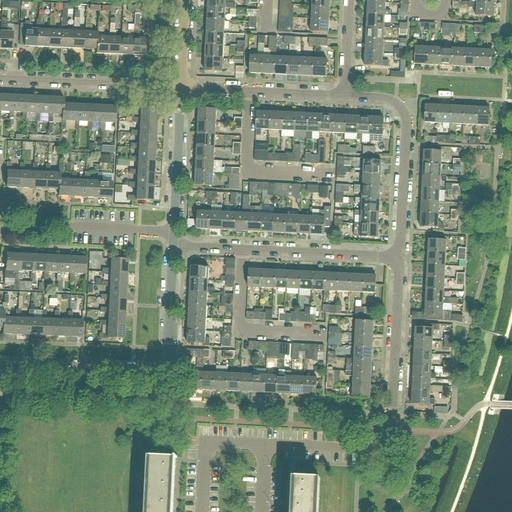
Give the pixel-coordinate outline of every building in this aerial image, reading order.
[(208,0),(208,8),(225,9),(225,0),(208,0)] [(460,3),(460,2),(453,2),(452,10),(476,11),(476,16),(494,17),(495,4),(476,3),(460,3)] [(385,11),(386,3),(368,3),(367,15),(385,16),(389,16),(390,11),(385,11)] [(292,6),(280,5),(279,17),(293,18),(294,5),(292,5),(292,6)] [(147,15),(147,7),(135,6),(135,14),(147,15)] [(330,8),(312,7),(311,19),(329,20),(330,8)] [(225,21),(225,9),(208,8),(207,21),(225,21)] [(385,23),(385,16),(367,15),(366,28),(385,29),(385,28),(390,29),(390,24),(385,23)] [(38,24),(37,30),(36,47),(48,48),(49,30),(43,30),(43,24),(42,24),(43,17),(38,16),(38,24)] [(48,48),(60,48),(61,31),(55,30),(55,25),(54,24),(55,17),(50,17),(50,24),(49,30),(48,48)] [(17,43),(18,26),(13,26),(13,33),(6,32),(7,26),(6,26),(6,19),(1,18),(0,32),(0,40),(0,49),(12,50),(12,42),(17,43)] [(62,18),(61,31),(60,48),(72,49),(73,31),(66,31),(67,18),(62,18)] [(72,49),(84,50),(85,32),(79,32),(79,26),(78,26),(79,18),(74,18),(73,31),(72,49)] [(279,18),(279,30),(279,34),(293,34),(294,18),(279,18)] [(86,19),(85,32),(84,50),(96,50),(97,50),(97,37),(98,32),(91,32),(91,26),(90,26),(91,19),(86,19)] [(329,33),(329,20),(311,19),(310,32),(329,33)] [(224,34),(225,21),(207,21),(207,33),(224,34)] [(96,54),(108,55),(109,37),(103,37),(104,31),(102,31),(103,23),(98,23),(98,30),(98,32),(97,37),(97,50),(96,50),(96,54)] [(37,30),(31,29),(31,25),(20,24),(19,39),(24,40),(24,47),(36,47),(37,30)] [(109,37),(108,55),(120,55),(121,38),(114,37),(114,31),(115,24),(110,24),(109,31),(109,37)] [(120,55),(132,56),(133,38),(127,38),(127,32),(126,32),(127,25),(122,24),(121,38),(120,55)] [(134,25),(133,38),(132,56),(133,58),(139,58),(140,56),(145,57),(145,49),(152,49),(152,39),(145,39),(139,39),(139,32),(138,32),(139,25),(134,25)] [(384,41),(385,29),(366,28),(366,40),(384,41)] [(224,47),(224,34),(207,33),(206,46),(224,47)] [(270,57),(263,56),(263,74),(275,75),(276,57),(277,37),(269,37),(268,52),(270,52),(270,57)] [(328,39),(315,38),(315,46),(328,47),(328,39)] [(366,40),(365,53),(383,54),(384,41),(366,40)] [(224,47),(206,46),(205,59),(223,59),(224,47)] [(487,51),(479,50),(478,68),(491,69),(492,46),(487,46),(487,51)] [(415,65),(428,65),(428,48),(415,47),(415,65)] [(441,48),(428,48),(428,65),(440,66),(441,48)] [(454,49),(441,48),(440,66),(453,67),(454,49)] [(466,50),(454,49),(453,67),(466,67),(466,50)] [(479,50),(466,50),(466,67),(478,68),(479,50)] [(383,61),(383,54),(365,53),(364,66),(389,67),(389,61),(383,61)] [(250,56),(250,74),(263,74),(263,56),(250,56)] [(289,58),(276,57),(275,75),(288,76),(289,58)] [(301,58),(289,58),(288,76),(301,76),(301,58)] [(314,59),(301,58),(301,76),(313,77),(314,59)] [(223,59),(205,59),(205,71),(222,72),(223,59)] [(326,78),(326,77),(327,59),(314,59),(313,77),(326,78)] [(0,120),(0,121),(1,112),(9,113),(10,113),(11,95),(11,96),(0,95),(0,120)] [(23,113),(24,96),(24,97),(11,96),(12,95),(11,95),(10,113),(9,113),(9,121),(13,121),(14,113),(22,113),(23,113)] [(25,96),(24,96),(23,113),(22,113),(22,122),(26,122),(27,113),(35,114),(37,114),(37,96),(37,97),(24,97),(25,96)] [(49,115),(50,97),(50,98),(38,97),(38,96),(37,96),(37,114),(35,114),(34,122),(39,122),(40,114),(48,114),(49,115)] [(51,97),(50,97),(49,115),(48,114),(47,123),(52,123),(53,115),(62,115),(63,105),(64,105),(64,99),(51,98),(51,97)] [(62,115),(61,120),(60,130),(65,130),(65,121),(74,122),(76,122),(76,104),(76,105),(64,105),(63,105),(62,115)] [(77,104),(76,104),(76,122),(74,122),(73,130),(78,130),(78,122),(87,122),(89,122),(89,105),(89,106),(77,105),(77,104)] [(90,105),(89,105),(89,122),(87,122),(86,131),(91,131),(92,122),(100,123),(101,123),(102,105),(102,106),(90,106),(90,105)] [(103,105),(102,105),(101,123),(100,123),(99,131),(104,132),(105,123),(114,124),(113,131),(114,131),(114,124),(115,124),(116,107),(103,107),(103,105)] [(424,123),(437,124),(438,106),(425,105),(424,123)] [(451,106),(438,106),(437,124),(450,125),(451,106)] [(464,107),(451,106),(450,125),(463,125),(464,107)] [(476,108),(464,107),(463,125),(475,126),(476,108)] [(157,109),(140,108),(133,108),(133,109),(140,109),(140,118),(132,118),(131,123),(140,123),(140,122),(156,123),(157,109)] [(489,108),(476,108),(475,126),(488,127),(489,108)] [(198,122),(216,123),(217,110),(199,109),(198,122)] [(257,112),(256,135),(261,136),(261,130),(269,131),(270,112),(257,112)] [(282,131),(282,113),(270,112),(269,131),(282,131)] [(294,132),(295,114),(282,113),(282,131),(294,132)] [(307,132),(308,114),(295,114),(294,132),(307,132)] [(312,139),(312,133),(319,133),(320,115),(308,114),(307,132),(307,139),(312,139)] [(319,133),(332,134),(333,115),(320,115),(319,133)] [(345,116),(333,115),(332,134),(344,134),(345,116)] [(344,134),(357,135),(358,117),(345,116),(344,134)] [(362,135),(370,136),(371,117),(358,117),(357,135),(357,139),(362,139),(362,135)] [(384,118),(371,117),(370,136),(383,136),(384,118)] [(140,122),(140,123),(139,132),(131,131),(131,136),(139,136),(139,135),(156,136),(156,123),(140,122)] [(215,136),(216,123),(198,122),(197,135),(215,136)] [(139,135),(139,136),(139,144),(130,144),(130,149),(138,149),(138,148),(155,149),(156,136),(139,135)] [(215,148),(215,136),(197,135),(197,147),(215,148)] [(436,143),(443,144),(449,144),(450,136),(437,136),(436,143)] [(214,161),(215,148),(197,147),(196,160),(214,161)] [(138,148),(138,149),(138,157),(130,157),(129,162),(138,162),(138,161),(154,162),(155,149),(138,148)] [(267,162),(268,154),(267,154),(267,151),(255,150),(254,161),(261,161),(267,162)] [(424,151),(424,164),(442,164),(442,152),(424,151)] [(196,160),(196,173),(214,174),(214,161),(196,160)] [(137,174),(154,175),(154,162),(138,161),(138,162),(137,170),(129,170),(129,175),(137,175),(137,174)] [(364,161),(364,174),(381,174),(382,162),(364,161)] [(6,188),(20,188),(21,172),(19,172),(11,171),(11,163),(6,163),(6,172),(7,172),(6,188)] [(20,188),(33,189),(34,173),(32,173),(24,172),(24,164),(20,163),(19,172),(21,172),(20,188)] [(33,189),(46,189),(47,173),(45,173),(37,173),(38,164),(32,164),(32,173),(34,173),(33,189)] [(441,177),(442,164),(424,164),(423,176),(441,177)] [(46,189),(58,190),(59,190),(59,180),(60,180),(60,175),(63,175),(63,165),(58,165),(58,174),(50,173),(50,165),(46,165),(45,173),(47,173),(46,189)] [(72,180),(72,197),(85,198),(85,181),(84,181),(76,180),(76,172),(71,172),(71,180),(72,180)] [(85,198),(98,198),(98,182),(97,181),(89,181),(89,173),(84,173),(84,181),(85,181),(85,198)] [(98,182),(98,198),(111,199),(112,182),(102,182),(102,173),(97,173),(97,181),(98,182)] [(213,187),(214,174),(196,173),(195,186),(213,187)] [(232,174),(232,173),(230,173),(229,189),(239,189),(240,175),(232,174)] [(137,187),(153,188),(154,175),(137,174),(137,175),(137,183),(128,183),(128,188),(137,188),(137,187)] [(364,174),(363,186),(381,187),(381,186),(382,184),(382,182),(381,180),(381,174),(364,174)] [(440,190),(441,177),(423,176),(422,189),(440,190)] [(71,180),(60,180),(59,180),(59,190),(58,190),(58,196),(72,197),(72,180),(71,180)] [(275,196),(276,184),(263,184),(262,192),(268,192),(267,196),(275,196)] [(288,193),(288,185),(276,184),(275,196),(282,197),(282,192),(288,193)] [(300,200),(300,185),(288,185),(288,193),(293,193),(293,197),(296,200),(300,200)] [(336,185),(336,198),(343,198),(344,192),(349,192),(350,185),(336,185)] [(362,199),(380,200),(380,194),(382,194),(383,187),(381,187),(363,186),(354,186),(354,193),(363,193),(362,198),(362,199)] [(137,200),(152,201),(153,188),(137,187),(137,188),(136,196),(128,196),(127,201),(137,201),(137,200)] [(440,203),(440,190),(422,189),(422,202),(440,203)] [(242,214),(236,214),(235,231),(236,231),(237,233),(241,233),(242,231),(248,232),(249,214),(248,214),(248,207),(249,196),(243,195),(242,214)] [(362,212),(379,213),(380,200),(362,199),(362,198),(356,198),(355,203),(362,203),(362,211),(362,212)] [(421,214),(439,215),(440,203),(422,202),(421,214)] [(249,214),(248,232),(260,232),(261,215),(262,207),(248,207),(248,214),(249,214)] [(320,211),(320,218),(312,217),(311,235),(324,235),(324,227),(330,228),(331,207),(325,207),(324,211),(320,211)] [(361,224),(379,225),(379,213),(362,212),(362,211),(355,210),(355,215),(361,216),(361,224)] [(210,230),(211,212),(198,212),(197,229),(210,230)] [(211,212),(210,230),(223,231),(223,213),(211,212)] [(223,231),(235,231),(236,214),(223,213),(223,231)] [(439,223),(439,215),(421,214),(420,227),(433,228),(433,232),(444,233),(444,227),(442,223),(439,223)] [(261,215),(260,232),(273,233),(274,215),(261,215)] [(274,215),(273,233),(286,234),(287,216),(274,215)] [(287,216),(286,234),(298,234),(299,217),(287,216)] [(299,217),(298,234),(311,235),(312,217),(299,217)] [(378,238),(379,225),(361,224),(355,224),(354,237),(378,238)] [(428,253),(446,254),(446,241),(429,240),(428,253)] [(427,266),(445,266),(446,254),(428,253),(427,266)] [(19,271),(20,255),(6,254),(6,270),(4,270),(4,279),(9,279),(17,279),(18,271),(19,271)] [(32,272),(33,255),(20,255),(19,271),(18,271),(17,279),(17,280),(22,280),(23,272),(31,272),(32,272)] [(32,272),(31,272),(30,280),(35,280),(36,272),(44,272),(45,272),(46,256),(33,255),(32,272)] [(45,272),(44,272),(43,281),(48,281),(49,273),(57,273),(58,273),(59,257),(46,256),(45,272)] [(58,273),(57,273),(56,281),(61,282),(62,273),(70,274),(71,274),(72,257),(59,257),(58,273)] [(71,274),(70,274),(69,282),(74,282),(74,274),(85,275),(85,258),(72,257),(71,274)] [(128,260),(111,259),(110,270),(102,269),(102,274),(110,274),(110,273),(127,274),(128,260)] [(444,279),(445,266),(427,266),(427,278),(444,279)] [(191,267),(190,280),(208,281),(209,268),(191,267)] [(248,288),(261,288),(262,270),(249,269),(248,288)] [(274,271),(262,270),(261,288),(274,289),(274,271)] [(287,271),(274,271),(274,289),(286,290),(287,271)] [(300,272),(287,271),(286,290),(299,290),(300,272)] [(312,273),(300,272),(299,290),(312,291),(312,273)] [(126,287),(127,274),(110,273),(110,274),(110,283),(101,282),(101,287),(109,287),(110,286),(126,287)] [(312,273),(312,291),(324,291),(325,273),(312,273)] [(325,273),(324,291),(337,292),(338,274),(325,273)] [(338,274),(337,292),(350,293),(351,274),(338,274)] [(363,275),(351,274),(350,293),(362,293),(363,275)] [(363,275),(362,293),(375,294),(376,276),(363,275)] [(444,292),(444,279),(427,278),(426,291),(444,292)] [(208,288),(208,281),(190,280),(190,292),(208,293),(208,292),(214,293),(215,288),(208,288)] [(126,300),(126,287),(110,286),(109,287),(109,295),(101,295),(100,300),(109,300),(109,299),(126,300)] [(425,304),(443,305),(443,303),(457,304),(457,299),(443,298),(444,292),(426,291),(425,304)] [(207,306),(208,293),(190,292),(189,305),(207,306)] [(108,312),(125,313),(126,300),(109,299),(109,300),(108,308),(100,308),(100,313),(108,313),(108,312)] [(443,305),(425,304),(425,316),(427,316),(426,320),(449,322),(450,311),(443,311),(443,305)] [(188,318),(206,319),(207,306),(189,305),(188,318)] [(30,319),(28,319),(20,319),(20,310),(16,310),(15,319),(17,319),(16,335),(29,336),(30,319)] [(259,321),(272,322),(273,310),(265,310),(265,313),(260,313),(259,321)] [(43,320),(41,320),(33,319),(33,311),(28,311),(28,319),(30,319),(29,336),(42,336),(43,320)] [(56,320),(54,320),(46,320),(46,311),(41,311),(41,320),(43,320),(42,336),(55,337),(56,320)] [(69,321),(67,321),(59,320),(59,312),(55,312),(54,320),(56,320),(55,337),(68,337),(69,321)] [(69,321),(68,337),(82,338),(82,321),(72,321),(73,312),(68,312),(67,321),(69,321)] [(108,325),(124,326),(125,313),(108,312),(108,313),(108,321),(99,321),(99,326),(108,326),(108,325)] [(291,315),(285,314),(285,322),(297,323),(298,312),(291,312),(291,315)] [(246,320),(259,321),(260,313),(247,313),(246,320)] [(17,319),(15,319),(4,318),(3,318),(3,329),(2,335),(16,335),(17,319)] [(206,331),(206,319),(188,318),(188,331),(206,331)] [(356,334),(373,335),(374,322),(356,321),(356,334)] [(415,328),(414,341),(432,342),(433,331),(439,331),(440,325),(417,324),(417,328),(415,328)] [(99,334),(99,339),(108,340),(108,338),(124,339),(124,326),(108,325),(108,326),(107,334),(99,334)] [(206,331),(188,331),(187,343),(204,344),(205,346),(210,347),(210,338),(205,338),(206,331)] [(373,348),(373,335),(356,334),(355,347),(373,348)] [(432,354),(432,342),(414,341),(414,353),(432,354)] [(267,359),(280,359),(281,344),(268,343),(267,359)] [(291,344),(281,344),(280,359),(285,359),(286,356),(290,356),(291,344)] [(305,353),(306,345),(293,344),(292,360),(299,360),(299,352),(305,353)] [(305,353),(305,359),(318,360),(319,346),(306,345),(305,353)] [(354,359),(372,360),(373,348),(355,347),(354,359)] [(431,367),(432,354),(414,353),(413,366),(431,367)] [(372,366),(372,360),(354,359),(347,359),(346,366),(354,366),(354,371),(354,372),(371,373),(372,372),(373,371),(374,367),(372,366)] [(431,374),(431,367),(413,366),(413,367),(412,368),(412,372),(413,373),(413,379),(431,380),(431,379),(435,379),(436,374),(431,374)] [(273,376),(266,376),(265,394),(278,394),(279,376),(279,377),(279,372),(273,371),(273,376)] [(291,395),(292,377),(292,371),(285,371),(285,377),(279,377),(279,376),(278,394),(291,395)] [(327,371),(327,384),(334,384),(335,371),(327,371)] [(371,386),(371,373),(354,372),(354,371),(346,371),(346,376),(354,376),(353,385),(371,386)] [(189,390),(202,390),(203,373),(190,372),(189,390)] [(216,373),(203,373),(202,390),(215,391),(216,373)] [(228,374),(216,373),(215,391),(227,392),(228,374)] [(241,375),(228,374),(227,392),(240,392),(241,375)] [(254,375),(241,375),(240,392),(253,393),(254,375)] [(266,376),(254,375),(253,393),(265,394),(266,376)] [(292,377),(291,395),(303,396),(304,378),(292,377)] [(304,378),(303,396),(316,396),(317,378),(304,378)] [(430,392),(431,380),(413,379),(412,391),(430,392)] [(370,399),(371,386),(353,385),(352,398),(370,399)] [(430,400),(430,392),(412,391),(411,404),(435,406),(435,400),(430,400)] [(173,511),(176,458),(148,456),(145,511),(173,511)] [(293,477),(290,511),(318,511),(320,478),(293,477)]
